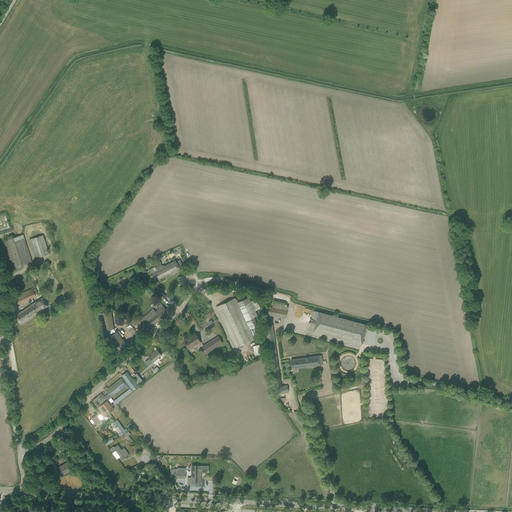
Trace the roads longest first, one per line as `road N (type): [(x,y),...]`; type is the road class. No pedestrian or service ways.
road 1 (unclassified): [(19,452),(52,436),(196,292),(190,257)]
road 2 (tertiary): [(238,502),(24,491)]
road 3 (unclassified): [(335,507),(302,408),(302,398),(328,390)]
